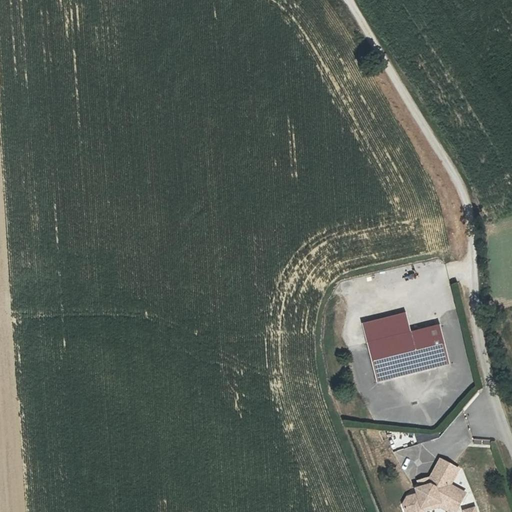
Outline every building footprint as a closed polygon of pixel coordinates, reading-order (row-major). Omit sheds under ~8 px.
[(362,324),(366,343),(411,332),(406,313),(362,324)] [(376,382),(449,364),(440,325),(411,332),(366,343),(376,382)] [(418,511),(421,508),(435,503),(439,502),(439,500),(446,498),(459,505),(465,493),(449,485),(458,469),(440,459),(429,480),(430,485),(420,488),(416,489),(417,494),(407,497),(403,505),(405,511),(418,511)] [(418,481),(420,488),(430,485),(429,480),(428,478),(418,481)] [(418,511),(422,511),(423,510),(439,506),(450,511),(454,511),(459,505),(446,498),(439,500),(439,502),(421,508),(418,511)]
